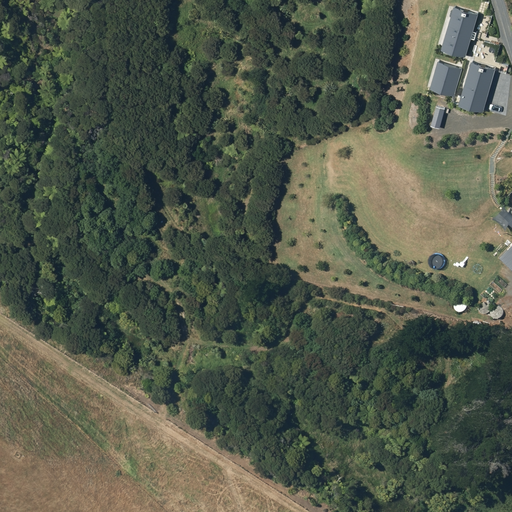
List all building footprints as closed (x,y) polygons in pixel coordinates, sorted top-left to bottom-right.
[(442,48),(466,54),(478,12),(454,6),(442,48)] [(461,67),(438,60),(430,87),(454,94),(461,67)] [(459,104),(485,111),(497,67),(472,60),(459,104)] [(511,249),(502,259),(511,268),(511,249)] [(489,305),(482,322),(501,329),(507,311),(489,305)]
